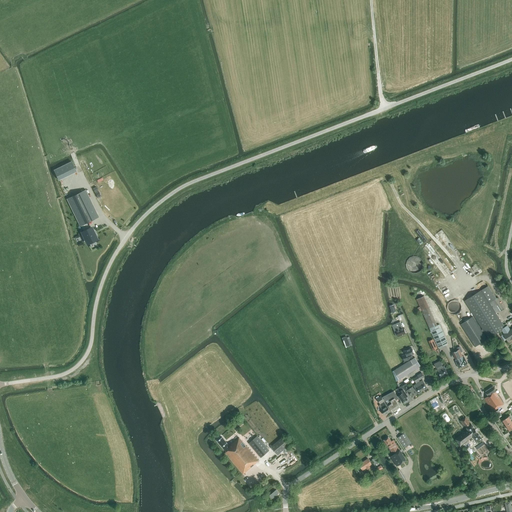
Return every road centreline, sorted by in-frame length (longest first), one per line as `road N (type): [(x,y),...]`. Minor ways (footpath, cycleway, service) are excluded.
road 1 (unclassified): [(0,384),(56,376),(82,360),(115,252),(175,191),(511,59)]
road 2 (track): [(389,180),(402,206),(472,283)]
road 3 (secondary): [(394,511),(511,486)]
